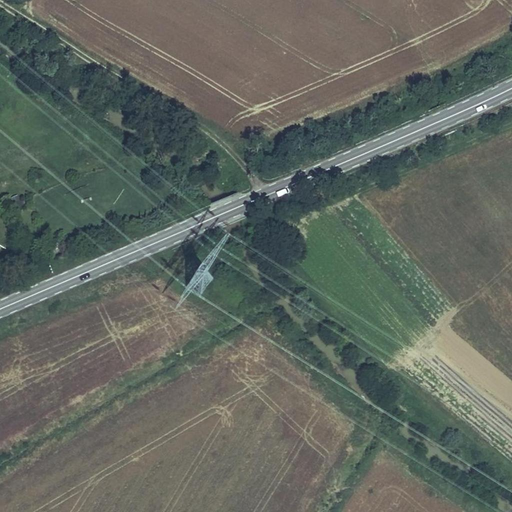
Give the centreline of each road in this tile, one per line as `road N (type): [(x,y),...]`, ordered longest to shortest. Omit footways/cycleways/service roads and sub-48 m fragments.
road 1 (primary): [(511,85),(0,308)]
road 2 (track): [(0,3),(208,136),(262,195)]
